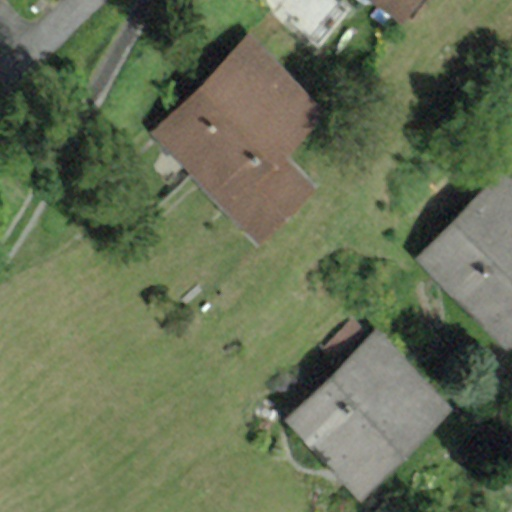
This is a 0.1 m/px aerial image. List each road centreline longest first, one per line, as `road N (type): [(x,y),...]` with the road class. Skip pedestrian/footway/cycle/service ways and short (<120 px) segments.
road 1 (track): [(138,0),(74,134),(0,257)]
road 2 (residential): [(103,0),(0,106)]
